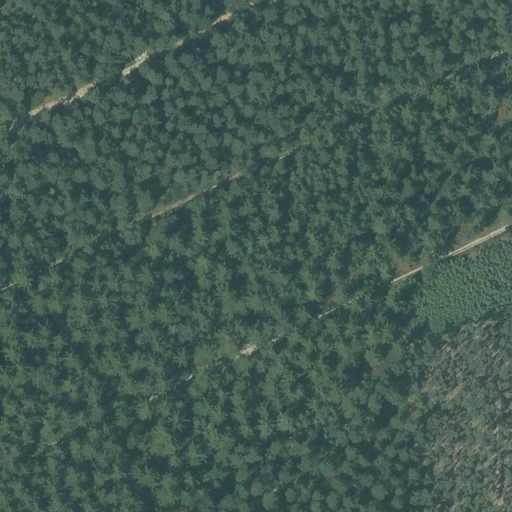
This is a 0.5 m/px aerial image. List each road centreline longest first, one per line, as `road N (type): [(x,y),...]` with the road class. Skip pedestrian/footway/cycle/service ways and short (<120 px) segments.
road 1 (track): [(511,47),(0,288)]
road 2 (track): [(210,368),(511,227)]
road 3 (track): [(0,132),(273,0)]
